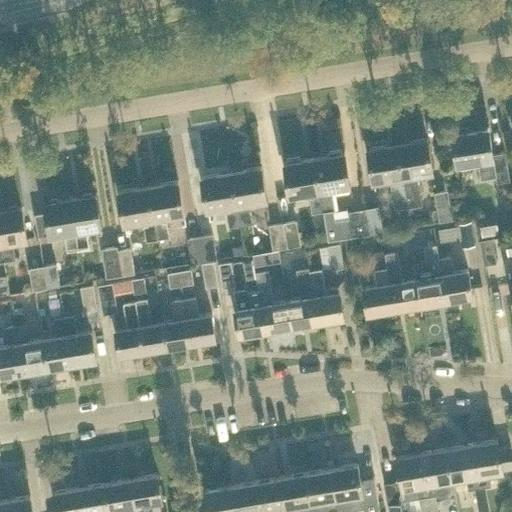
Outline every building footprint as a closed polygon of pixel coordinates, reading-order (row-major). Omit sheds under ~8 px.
[(493,154),(488,127),(457,133),(453,133),(458,164),(478,160),(481,178),(496,175),(498,182),(510,180),(505,152),(493,154)] [(417,174),(433,171),(427,137),(396,143),(408,207),(422,204),(417,174)] [(399,217),(409,215),(408,207),(396,143),(368,148),(373,181),(389,179),(394,209),(398,209),(399,217)] [(313,157),(322,211),(327,239),(356,234),(357,235),(370,233),(365,208),(348,211),(349,217),(335,219),(334,209),(330,188),(350,185),(344,152),(341,152),(341,149),(327,151),(327,155),(313,157)] [(322,211),(313,157),(300,159),(300,156),(286,158),(287,161),(285,162),(290,195),(312,191),(313,198),(308,198),(311,213),(322,211)] [(261,166),(231,171),(239,224),(250,222),(248,208),(250,208),(249,202),(266,199),(261,166)] [(228,226),(239,224),(231,171),(201,176),(207,209),(228,205),(230,211),(225,212),(228,226)] [(177,180),(147,185),(156,239),(168,237),(165,222),(161,223),(160,217),(182,213),(177,180)] [(145,241),(156,239),(147,185),(118,190),(124,223),(146,220),(147,225),(142,226),(145,241)] [(438,221),(451,219),(446,190),(433,192),(438,221)] [(94,194),(69,198),(77,247),(87,246),(84,228),(99,225),(94,194)] [(67,249),(77,247),(69,198),(44,203),(50,234),(64,231),(67,249)] [(21,206),(0,209),(0,235),(4,260),(15,258),(12,240),(27,238),(21,206)] [(378,206),(365,208),(370,233),(370,234),(382,231),(378,206)] [(436,221),(435,209),(428,210),(430,221),(436,221)] [(495,214),(478,217),(481,237),(498,234),(495,214)] [(287,247),(300,245),(296,220),(282,222),(287,247)] [(457,223),(461,247),(475,245),(471,221),(457,223)] [(272,250),(285,248),(285,247),(281,222),(268,224),(272,250)] [(212,233),(198,236),(203,261),(216,259),(212,233)] [(203,261),(198,236),(186,238),(190,263),(203,261)] [(479,240),(483,265),(496,262),(492,237),(479,240)] [(331,269),(343,267),(339,243),(327,245),(331,269)] [(415,278),(419,304),(446,300),(439,259),(436,243),(424,245),(426,261),(429,275),(415,278)] [(101,249),(106,277),(120,275),(116,247),(101,249)] [(116,247),(120,275),(134,273),(130,247),(116,250),(116,247)] [(293,255),(292,247),(278,250),(280,264),(293,255)] [(362,287),(366,313),(394,309),(384,252),(383,249),(372,251),(375,269),(374,270),(376,285),(362,287)] [(267,251),(269,264),(280,263),(278,250),(267,251)] [(401,280),(399,265),(400,265),(397,250),(384,252),(394,309),(419,304),(415,278),(401,280)] [(439,259),(446,300),(472,295),(467,269),(453,271),(451,257),(439,259)] [(252,258),(242,260),(244,271),(254,269),(252,260),(252,258)] [(254,260),(266,330),(292,326),(287,299),(272,301),(267,269),(266,269),(256,259),(254,260)] [(242,260),(231,262),(230,261),(218,263),(222,287),(235,285),(233,273),(244,271),(242,260)] [(234,308),(239,334),(266,330),(254,260),(252,260),(254,269),(258,288),(247,290),(247,287),(234,290),(237,307),(234,308)] [(201,263),(205,287),(218,285),(214,261),(201,263)] [(308,267),(317,321),(344,317),(338,286),(324,289),(321,268),(319,268),(318,261),(307,263),(308,267)] [(56,263),(43,265),(47,288),(60,285),(56,263)] [(28,268),(32,290),(21,292),(22,293),(34,290),(47,288),(43,265),(28,268)] [(287,299),(292,326),(317,321),(308,267),(296,269),(300,297),(287,299)] [(179,270),(181,285),(193,283),(191,268),(179,270)] [(170,287),(181,285),(179,270),(167,272),(170,287)] [(134,293),(146,291),(143,276),(131,278),(134,293)] [(112,282),(97,285),(102,314),(117,311),(112,282)] [(92,284),(80,287),(84,311),(97,308),(92,284)] [(49,299),(56,297),(55,291),(48,292),(47,292),(49,299)] [(184,299),(191,343),(215,339),(210,312),(198,314),(195,297),(184,299)] [(147,299),(135,301),(143,351),(168,347),(163,320),(150,323),(147,299)] [(163,320),(168,347),(191,343),(184,299),(171,301),(174,318),(163,320)] [(114,329),(119,355),(143,351),(135,301),(123,303),(127,326),(114,329)] [(25,322),(23,313),(13,315),(15,324),(25,322)] [(64,317),(72,363),(96,359),(90,329),(76,332),(73,315),(64,317)] [(42,338),(48,367),(72,363),(64,317),(54,318),(56,335),(42,338)] [(16,325),(24,371),(48,367),(42,338),(28,340),(25,323),(16,325)] [(0,344),(0,375),(24,371),(16,325),(6,327),(8,343),(0,344)] [(474,488),(477,503),(487,501),(484,486),(490,485),(488,473),(502,471),(501,469),(511,467),(511,465),(511,461),(510,446),(498,448),(496,439),(472,443),(479,487),(474,488)] [(450,467),(452,479),(465,477),(468,489),(474,488),(479,487),(472,443),(447,447),(450,467)] [(447,447),(422,451),(430,496),(435,495),(436,500),(456,496),(452,479),(450,467),(447,447)] [(430,496),(422,451),(396,456),(404,499),(418,497),(421,511),(437,509),(436,500),(435,495),(430,496)] [(363,491),(358,463),(332,467),(340,511),(352,509),(350,500),(361,498),(360,492),(363,491)] [(307,471),(312,500),(312,501),(313,511),(333,511),(340,511),(332,467),(307,471)] [(312,500),(306,471),(281,475),(287,511),(300,511),(298,503),(312,501),(312,500)] [(157,473),(131,477),(136,511),(149,511),(148,502),(161,500),(157,473)] [(274,507),(274,511),(287,511),(281,475),(256,480),(261,509),(274,507)] [(136,511),(131,477),(105,482),(109,509),(122,507),(123,511),(136,511)] [(256,480),(231,484),(236,511),(248,511),(249,511),(261,509),(256,480)] [(105,482),(79,487),(83,511),(95,511),(96,511),(109,509),(105,482)] [(236,511),(231,484),(204,489),(208,511),(236,511)] [(83,511),(79,487),(52,491),(55,511),(83,511)] [(33,511),(30,495),(5,499),(7,511),(33,511)] [(387,503),(389,511),(402,511),(400,500),(387,503)] [(489,511),(487,501),(477,503),(478,511),(489,511)]
